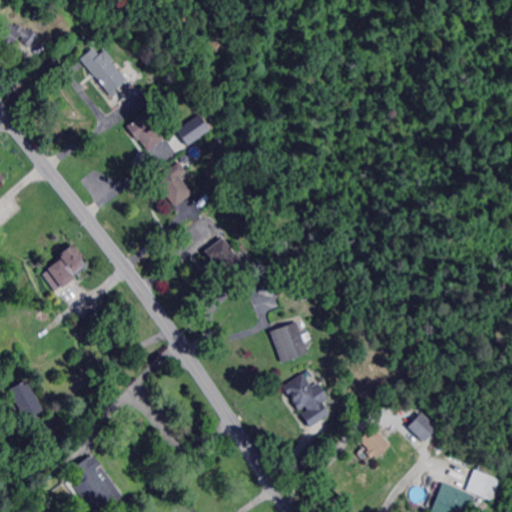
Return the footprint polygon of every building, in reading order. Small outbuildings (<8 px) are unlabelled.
[(16,26),(19,23),(30,32),(31,30),(39,36),(30,47),(22,40),(25,37),(20,34),(11,45),(0,36),(0,27),(7,19),(16,26)] [(100,54),(107,49),(116,60),(114,62),(128,79),(115,89),(118,93),(112,97),(82,58),(95,48),(100,54)] [(164,139),(148,151),(140,139),(137,140),(127,126),(146,112),(164,139)] [(185,144),(208,129),(198,113),(175,129),(185,144)] [(215,146),(212,142),(219,136),(223,141),(215,146)] [(194,194),(176,207),(166,193),(163,195),(153,181),(180,161),(187,171),(181,176),(194,194)] [(252,221),(248,213),(253,210),(257,218),(252,221)] [(245,266),(228,278),(219,266),(218,266),(210,255),(216,250),(213,245),(225,236),(245,266)] [(63,290),(49,271),(63,261),(60,258),(74,248),(82,260),(82,261),(83,263),(73,271),(75,274),(74,275),(73,276),(76,281),(65,289),(63,290)] [(286,289),(279,273),(287,270),(294,286),(286,289)] [(299,274),(300,273),(302,278),(295,280),(292,272),(298,271),(299,274)] [(275,296),(260,291),(264,277),(279,281),(275,296)] [(280,362),(269,331),(296,321),(307,352),(280,362)] [(25,345),(21,337),(32,332),(34,336),(36,340),(25,345)] [(310,388),(316,383),(326,398),(320,402),(327,413),(306,428),(297,415),(305,409),(302,405),(294,410),(289,402),(290,401),(290,400),(289,400),(285,394),(284,395),(279,387),(300,373),(310,388)] [(26,422),(20,410),(10,394),(9,391),(26,382),(43,412),(39,415),(28,421),(26,422)] [(423,441),(408,426),(420,413),(435,428),(423,441)] [(380,432),(381,431),(384,434),(382,436),(390,446),(376,459),(373,456),(370,458),(365,452),(368,449),(359,439),(369,431),(371,433),(377,429),(380,432)] [(101,511),(92,511),(86,503),(75,487),(79,484),(74,477),(70,472),(88,458),(87,457),(93,455),(108,477),(122,496),(123,496),(122,496),(122,497),(101,511)] [(490,500),(465,490),(473,471),(498,480),(490,500)] [(466,511),(429,511),(442,483),(473,497),(466,511)]
